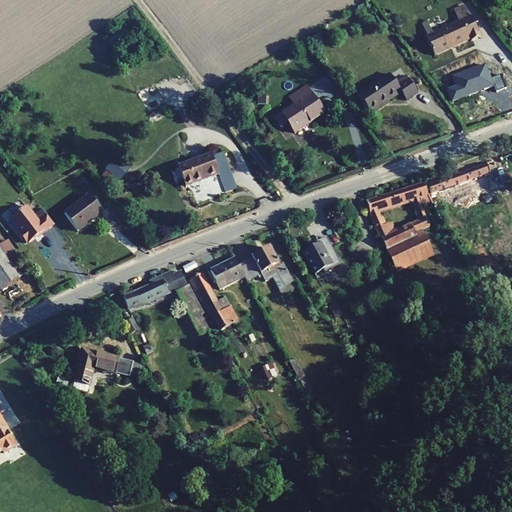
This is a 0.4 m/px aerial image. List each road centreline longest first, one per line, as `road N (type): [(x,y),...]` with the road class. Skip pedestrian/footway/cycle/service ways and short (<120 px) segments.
road 1 (residential): [(0,331),(191,244),(511,127)]
road 2 (track): [(295,206),(139,0)]
